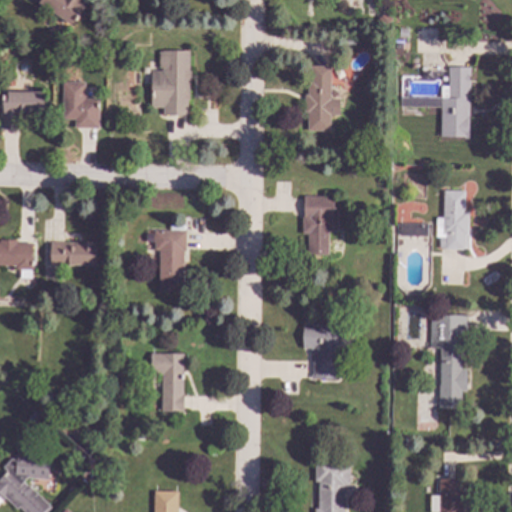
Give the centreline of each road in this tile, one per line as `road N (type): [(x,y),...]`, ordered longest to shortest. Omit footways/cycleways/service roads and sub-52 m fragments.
road 1 (residential): [(247,0),(242,511)]
road 2 (residential): [(245,183),(0,178)]
